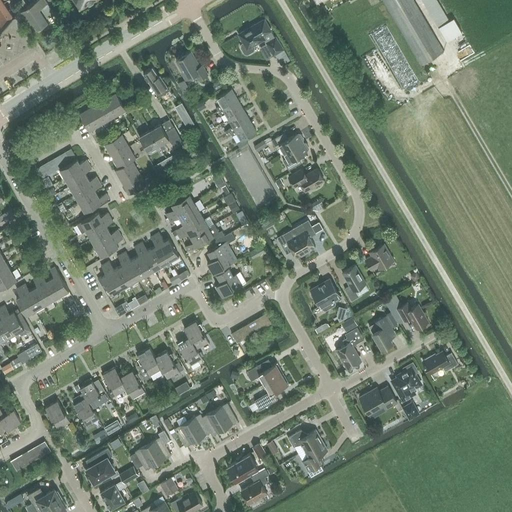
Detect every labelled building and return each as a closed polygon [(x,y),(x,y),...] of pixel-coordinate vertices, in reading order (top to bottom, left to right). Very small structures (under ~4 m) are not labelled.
[(4,1),(2,0),(0,0),(0,25),(14,16),(4,1)] [(2,0),(4,1),(6,0),(5,0),(20,0),(25,8),(21,11),(29,24),(33,21),(37,29),(48,21),(40,9),(48,3),(46,0),(37,0),(30,4),(30,3),(28,5),(24,0),(2,0)] [(73,0),(79,9),(94,0),(73,0)] [(382,0),(421,64),(444,51),(414,0),(382,0)] [(450,19),(439,0),(425,0),(448,40),(465,30),(457,15),(450,19)] [(265,19),(239,34),(244,42),(242,43),(241,47),(244,53),(248,54),(254,50),(255,47),(254,45),(264,39),(266,42),(275,37),(271,30),(265,19)] [(275,37),(266,42),(266,43),(273,55),(275,54),(284,49),(276,36),(275,37)] [(198,79),(208,73),(203,64),(200,66),(196,59),(192,51),(178,59),(184,71),(182,72),(186,79),(195,73),(198,79)] [(379,85),(388,81),(378,53),(369,56),(379,85)] [(160,96),(170,89),(160,75),(159,76),(153,66),(143,73),(160,96)] [(216,107),(218,110),(238,99),(232,88),(216,97),(220,105),(216,107)] [(104,100),(114,116),(126,109),(116,93),(104,100)] [(238,99),(218,110),(220,114),(224,112),(229,119),(244,110),(238,99)] [(104,100),(92,107),(102,123),(114,116),(104,100)] [(89,130),(102,123),(92,107),(80,114),(89,130)] [(244,110),(229,119),(233,126),(228,128),(231,132),(250,120),(244,110)] [(250,120),(231,132),(233,135),(237,133),(241,140),(257,131),(250,120)] [(159,144),(161,149),(166,146),(163,141),(169,138),(171,141),(172,143),(173,144),(176,143),(178,143),(183,140),(174,126),(166,131),(161,123),(150,129),(159,144)] [(159,144),(150,129),(140,135),(148,150),(159,144)] [(281,147),(284,152),(304,141),(303,140),(304,138),(301,133),(299,133),(298,134),(297,133),(279,143),(276,137),(272,140),(277,150),(281,147)] [(112,155),(129,145),(122,134),(105,143),(112,155)] [(304,141),(284,152),(287,157),(283,160),(289,169),(300,164),(296,158),(308,151),(307,150),(308,149),(309,147),(306,142),(304,142),(304,141)] [(132,159),(132,160),(136,158),(129,145),(112,155),(119,167),(132,159)] [(72,161),(77,158),(71,147),(66,151),(72,161)] [(66,164),(72,161),(66,151),(60,154),(66,164)] [(60,168),(66,164),(60,154),(54,157),(60,168)] [(172,155),(161,161),(165,168),(176,162),(172,155)] [(55,171),(60,168),(54,157),(49,161),(55,171)] [(66,164),(60,168),(65,177),(89,163),(87,159),(80,163),(77,158),(72,161),(66,164)] [(132,159),(119,167),(115,169),(122,181),(139,172),(132,160),(132,159)] [(49,161),(43,164),(49,174),(55,171),(49,161)] [(92,167),(89,163),(65,177),(70,185),(87,175),(85,172),(92,167)] [(43,178),(49,174),(43,164),(36,168),(43,178)] [(306,191),(325,180),(317,168),(305,175),(301,169),(289,176),(295,186),(301,182),(306,191)] [(146,184),(139,172),(122,181),(130,194),(146,184)] [(90,179),(87,175),(70,185),(75,194),(99,180),(97,175),(90,179)] [(102,184),(99,180),(75,194),(80,202),(97,192),(95,189),(102,184)] [(99,196),(97,192),(80,202),(85,211),(109,197),(106,192),(99,196)] [(168,217),(195,202),(190,193),(172,204),(174,208),(166,213),(168,217)] [(195,202),(168,217),(171,221),(179,216),(181,220),(200,210),(195,202)] [(200,210),(181,220),(184,225),(176,229),(178,233),(204,218),(200,210)] [(86,230),(111,216),(108,211),(101,215),(99,211),(77,224),(82,232),(86,230)] [(114,221),(111,216),(86,230),(91,238),(109,228),(106,225),(114,221)] [(204,218),(178,233),(180,237),(189,233),(191,237),(209,226),(204,218)] [(302,231),(297,235),(306,251),(316,246),(310,236),(316,233),(308,220),(299,225),(302,231)] [(219,231),(215,223),(209,226),(191,237),(193,241),(185,246),(187,250),(214,235),(214,234),(219,231)] [(239,225),(232,231),(238,238),(244,232),(239,225)] [(96,247),(120,233),(118,228),(111,232),(109,228),(91,238),(96,247)] [(214,234),(214,235),(217,239),(225,235),(222,229),(220,231),(214,234)] [(155,234),(170,260),(179,255),(169,237),(164,240),(159,231),(155,234)] [(225,235),(217,239),(215,240),(218,245),(207,251),(212,259),(207,262),(213,273),(215,272),(227,264),(237,259),(228,242),(236,238),(232,231),(225,235)] [(306,251),(297,235),(291,238),(288,232),(278,237),(285,250),(291,247),(297,257),(306,251)] [(123,237),(120,233),(96,247),(101,255),(118,246),(116,241),(123,237)] [(170,260),(155,234),(151,236),(156,244),(152,247),(162,265),(170,260)] [(162,265),(152,247),(148,249),(142,241),(138,243),(154,270),(162,265)] [(154,270),(138,243),(134,245),(139,254),(135,256),(145,274),(154,270)] [(379,268),(394,260),(385,243),(370,252),(372,255),(366,259),(372,269),(378,266),(379,268)] [(145,274),(135,256),(131,259),(126,251),(122,253),(137,279),(145,274)] [(137,279),(122,253),(118,255),(123,264),(119,266),(129,284),(137,279)] [(129,284),(119,266),(114,269),(110,260),(106,262),(121,289),(129,284)] [(0,276),(12,270),(7,262),(0,265),(0,276)] [(112,294),(121,289),(106,262),(101,265),(106,273),(102,276),(112,294)] [(233,274),(227,264),(215,272),(221,281),(216,284),(222,295),(246,281),(240,270),(233,274)] [(355,289),(366,283),(356,265),(343,272),(350,285),(345,288),(352,301),(359,296),(355,289)] [(50,278),(60,295),(69,290),(55,266),(50,269),(54,275),(50,278)] [(0,288),(17,279),(12,270),(0,276),(0,288)] [(60,295),(50,278),(47,280),(42,273),(38,276),(52,300),(60,295)] [(52,300),(38,276),(34,278),(38,285),(34,287),(44,305),(52,300)] [(312,290),(313,291),(312,293),(312,295),(313,297),(314,298),(316,298),(321,306),(322,305),(324,309),(326,310),(335,305),(336,303),(335,302),(341,299),(331,280),(321,285),(320,285),(312,290)] [(44,305),(34,287),(30,290),(26,283),(21,286),(35,310),(44,305)] [(26,315),(35,310),(21,286),(17,288),(20,295),(16,297),(26,315)] [(424,324),(429,321),(419,304),(411,308),(408,302),(397,308),(404,320),(410,317),(416,328),(418,327),(419,329),(425,325),(424,324)] [(1,306),(16,332),(20,330),(23,334),(31,330),(20,311),(17,313),(15,310),(10,312),(5,304),(1,306)] [(16,332),(1,306),(0,306),(0,312),(2,317),(0,317),(0,323),(8,337),(16,332)] [(260,316),(266,326),(272,323),(266,313),(260,316)] [(391,313),(387,315),(393,326),(397,324),(391,313)] [(260,330),(266,326),(260,316),(254,319),(260,330)] [(379,329),(373,332),(382,348),(393,342),(386,330),(391,327),(385,317),(375,322),(379,329)] [(254,333),(260,330),(254,319),(249,323),(254,333)] [(190,336),(196,348),(209,341),(197,320),(184,327),(190,336)] [(0,341),(8,337),(0,323),(0,341)] [(249,336),(254,333),(249,323),(243,326),(249,336)] [(243,339),(249,336),(243,326),(237,329),(243,339)] [(346,344),(337,350),(347,368),(361,360),(353,345),(364,339),(357,327),(345,334),(347,337),(343,339),(346,344)] [(237,343),(243,339),(237,329),(231,333),(237,343)] [(398,334),(394,336),(399,344),(403,341),(398,334)] [(202,358),(196,348),(190,336),(178,343),(190,364),(202,358)] [(30,355),(37,352),(33,346),(27,349),(30,355)] [(162,368),(155,356),(150,347),(138,353),(143,362),(138,365),(145,379),(151,376),(151,377),(151,376),(150,375),(162,368)] [(162,368),(167,377),(179,371),(167,349),(155,356),(162,368)] [(452,352),(445,356),(442,350),(432,356),(431,355),(423,360),(430,374),(443,366),(445,371),(458,363),(452,352)] [(19,356),(23,363),(31,358),(27,351),(19,356)] [(14,368),(23,363),(19,356),(10,361),(11,362),(14,368)] [(7,373),(14,368),(11,362),(3,366),(7,373)] [(265,384),(282,373),(280,370),(281,369),(277,362),(261,371),(257,365),(246,371),(251,379),(259,374),(265,384)] [(401,382),(395,385),(403,400),(415,393),(412,389),(421,384),(415,372),(417,371),(413,363),(405,368),(406,370),(397,375),(401,382)] [(115,395),(127,388),(128,388),(121,376),(115,366),(103,373),(115,395)] [(128,388),(127,388),(133,398),(145,391),(133,369),(121,376),(128,388)] [(284,377),(282,373),(265,384),(270,393),(256,401),(260,409),(278,399),(274,392),(289,383),(286,376),(284,377)] [(85,384),(80,387),(86,397),(92,408),(93,408),(105,401),(91,377),(83,381),(85,384)] [(458,388),(457,386),(462,383),(460,381),(441,391),(444,396),(458,388)] [(360,397),(369,412),(383,404),(386,409),(397,402),(388,386),(379,391),(377,387),(360,397)] [(86,397),(74,403),(86,424),(99,417),(93,408),(92,408),(86,397)] [(70,421),(58,400),(45,407),(58,428),(70,421)] [(215,409),(225,428),(233,423),(238,420),(228,402),(215,409)] [(413,402),(404,407),(410,417),(419,412),(413,402)] [(14,408),(4,414),(0,416),(0,432),(21,421),(14,408)] [(202,417),(211,432),(213,435),(217,432),(217,433),(225,428),(215,409),(203,416),(202,417)] [(206,434),(211,432),(202,417),(203,416),(201,413),(188,420),(198,439),(206,434)] [(191,443),(198,439),(188,420),(175,428),(186,446),(190,443),(191,443)] [(305,450),(322,440),(316,429),(305,436),(301,429),(288,437),(294,446),(302,444),(305,450)] [(148,443),(159,462),(167,457),(172,454),(161,436),(148,443)] [(39,443),(45,454),(51,450),(45,440),(39,443)] [(328,450),(322,440),(305,450),(308,455),(302,461),(308,470),(324,461),(321,454),(328,450)] [(40,457),(45,454),(39,443),(34,447),(40,457)] [(151,466),(159,462),(148,443),(135,451),(136,452),(130,455),(137,467),(143,464),(146,469),(151,466)] [(259,457),(266,453),(260,443),(253,447),(259,457)] [(34,460),(40,457),(34,447),(28,450),(34,460)] [(87,471),(89,475),(90,475),(94,481),(102,477),(102,478),(108,475),(107,474),(115,470),(108,457),(112,454),(108,447),(87,460),(90,466),(87,468),(88,470),(87,471)] [(28,464),(34,460),(28,450),(22,453),(28,464)] [(23,467),(28,464),(22,453),(17,457),(23,467)] [(250,453),(227,466),(236,481),(258,468),(250,453)] [(17,470),(23,467),(17,457),(11,460),(17,470)] [(100,492),(110,509),(125,501),(119,489),(127,484),(125,482),(139,474),(134,466),(120,473),(123,480),(116,484),(115,483),(100,492)] [(269,475),(266,469),(252,477),(255,482),(241,490),(249,503),(267,493),(263,485),(268,482),(265,477),(269,475)] [(167,494),(178,488),(171,477),(161,483),(167,494)] [(40,487),(28,494),(38,511),(63,497),(58,489),(56,490),(55,488),(44,494),(40,487)] [(189,511),(203,504),(195,491),(189,495),(188,494),(177,500),(183,511),(189,511)] [(38,511),(37,511),(60,511),(66,509),(65,507),(67,506),(63,497),(38,511)] [(171,511),(165,501),(157,505),(155,502),(141,510),(142,511),(171,511)]
